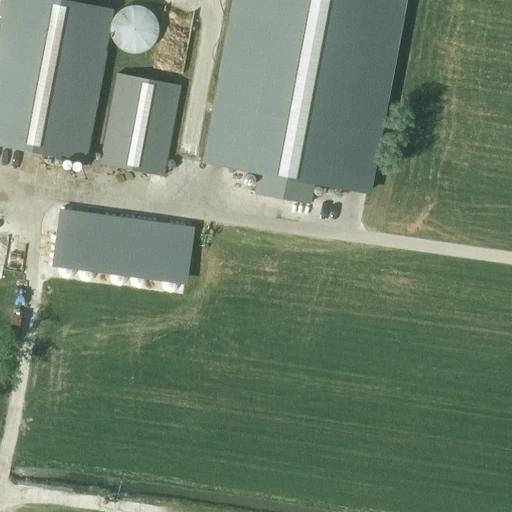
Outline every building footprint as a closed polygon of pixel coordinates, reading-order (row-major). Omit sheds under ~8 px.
[(54,0),(11,0),(0,61),(0,145),(82,162),(112,11),(54,0)] [(237,0),(207,163),(259,173),(255,194),(309,203),(313,183),(366,193),(402,0),(237,0)] [(113,19),(112,28),(113,36),(117,43),(124,49),(132,52),(140,52),(148,49),(155,43),(159,36),(160,28),(159,19),(155,12),(148,7),(140,4),(132,4),(124,7),(117,12),(113,19)] [(117,73),(100,163),(164,176),(181,85),(117,73)] [(0,252),(8,253),(9,233),(0,232),(0,252)]
